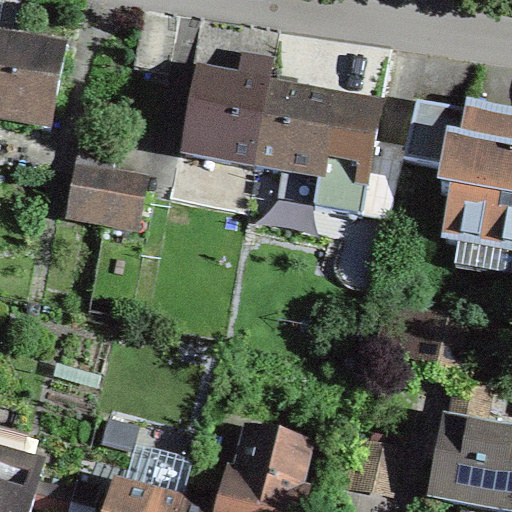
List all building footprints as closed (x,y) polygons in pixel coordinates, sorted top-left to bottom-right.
[(66,50),(0,38),(0,122),(52,131),(66,50)] [(255,168),(269,89),(200,76),(186,157),(255,168)] [(269,89),(255,168),(325,181),(332,145),(340,101),(269,89)] [(406,159),(406,162),(448,168),(452,144),(465,146),(470,113),(418,105),(406,159)] [(455,196),(447,244),(511,254),(511,119),(470,113),(465,146),(452,144),(448,168),(444,194),(455,196)] [(356,216),(367,152),(332,145),(325,181),(320,209),(356,216)] [(406,162),(406,159),(367,152),(356,216),(390,222),(406,162)] [(71,220),(105,226),(114,176),(79,170),(71,220)] [(114,176),(105,226),(140,231),(148,182),(114,176)] [(432,312),(421,370),(459,377),(470,319),(432,312)] [(511,511),(511,439),(447,428),(433,501),(495,511),(511,511)] [(231,473),(220,511),(302,511),(308,494),(299,492),(311,448),(251,432),(240,475),(231,473)] [(368,441),(360,491),(400,497),(408,448),(368,441)] [(32,511),(44,467),(0,455),(0,511),(32,511)] [(183,511),(186,503),(116,486),(109,511),(183,511)] [(219,511),(186,503),(183,511),(219,511)]
